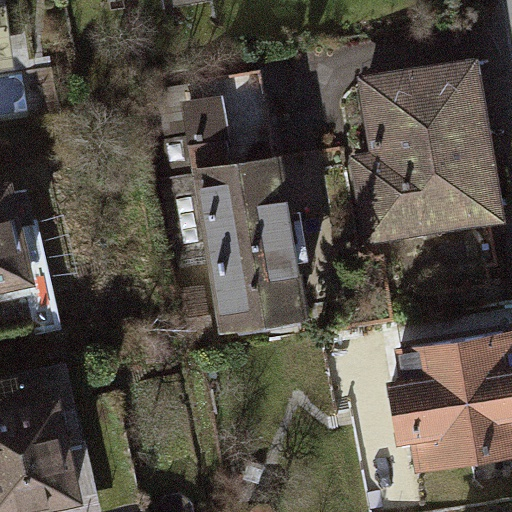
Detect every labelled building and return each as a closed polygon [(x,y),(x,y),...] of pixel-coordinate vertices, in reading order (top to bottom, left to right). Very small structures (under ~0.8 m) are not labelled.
[(39,112),(66,102),(52,64),(25,74),(39,112)] [(472,64),(356,86),(386,244),(503,222),(472,64)] [(264,79),(180,92),(217,331),(302,318),(264,79)] [(15,192),(0,195),(0,315),(37,309),(15,192)] [(511,422),(503,334),(404,345),(409,388),(376,391),(383,452),(404,450),(407,471),(511,459),(511,422)] [(95,511),(70,380),(0,393),(0,511),(95,511)]
